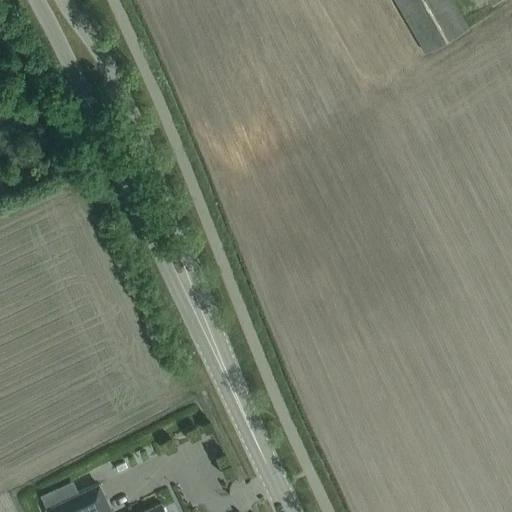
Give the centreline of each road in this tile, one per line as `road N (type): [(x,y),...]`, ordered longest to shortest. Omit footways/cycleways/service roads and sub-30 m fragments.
road 1 (tertiary): [(34,0),(274,484)]
road 2 (tertiary): [(274,484),(125,103),(61,0)]
